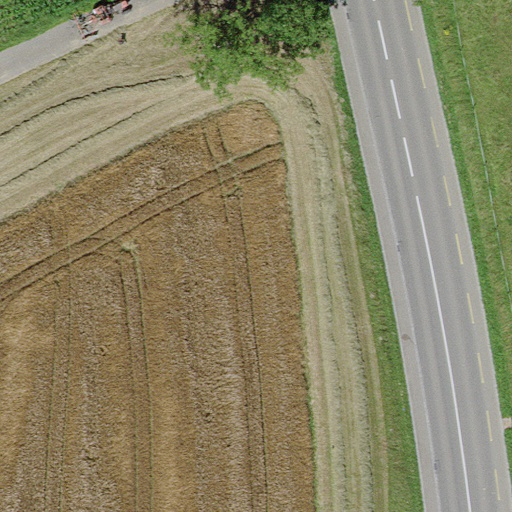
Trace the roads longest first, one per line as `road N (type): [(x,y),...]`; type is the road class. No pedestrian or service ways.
road 1 (secondary): [(470,511),(448,345),(373,0)]
road 2 (track): [(0,61),(129,0)]
